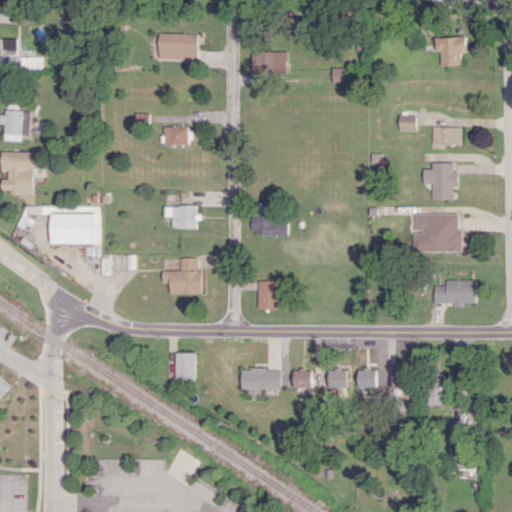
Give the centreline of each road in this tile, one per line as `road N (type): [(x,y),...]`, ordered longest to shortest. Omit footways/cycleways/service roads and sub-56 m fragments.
road 1 (residential): [(511,329),(124,326),(65,301)]
road 2 (residential): [(509,0),(508,329)]
road 3 (residential): [(231,0),(231,327)]
road 4 (residential): [(65,301),(52,355),(53,511)]
